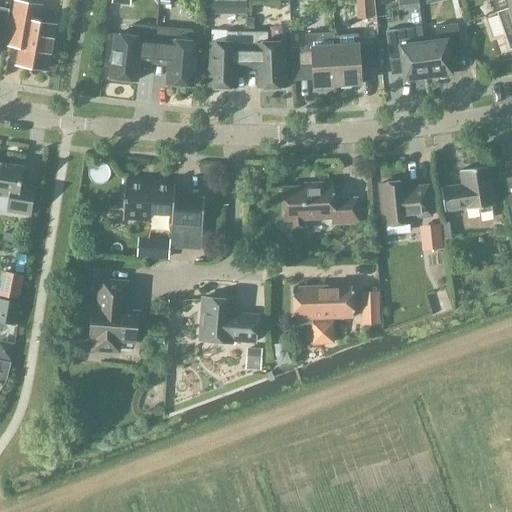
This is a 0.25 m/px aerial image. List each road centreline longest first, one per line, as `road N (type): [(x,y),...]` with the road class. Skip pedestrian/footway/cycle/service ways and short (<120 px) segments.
road 1 (residential): [(236,136),(333,134),(511,113)]
road 2 (residential): [(236,136),(0,112)]
road 3 (residential): [(231,273),(236,136)]
